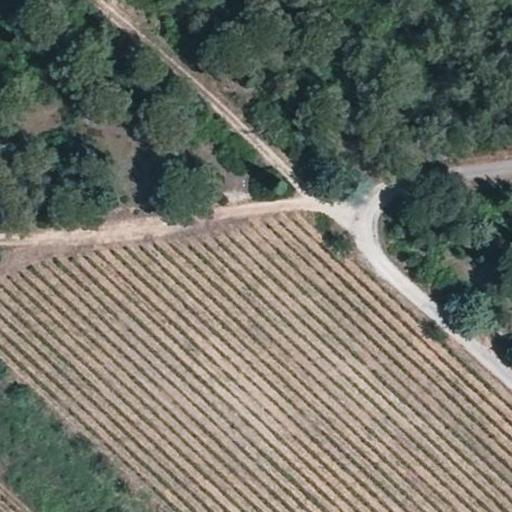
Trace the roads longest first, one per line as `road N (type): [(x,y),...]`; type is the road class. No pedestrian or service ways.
road 1 (track): [(332,209),(0,250)]
road 2 (track): [(332,209),(90,0)]
road 3 (unclassified): [(511,172),(388,187),(332,209)]
